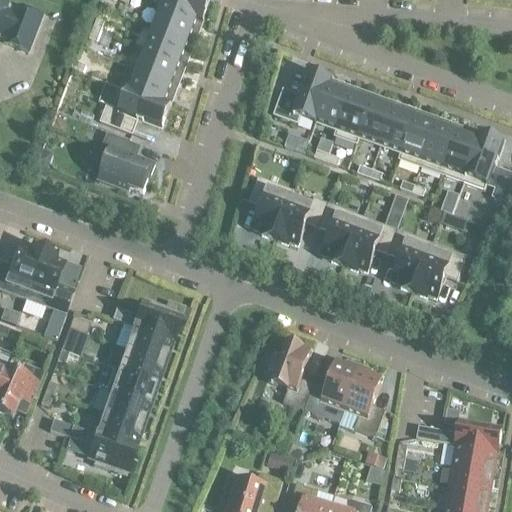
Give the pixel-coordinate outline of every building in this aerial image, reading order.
[(157,0),(155,6),(162,9),(161,10),(198,24),(202,26),(211,3),(204,0),(157,0)] [(18,10),(16,17),(5,13),(8,6),(0,3),(0,35),(8,38),(5,46),(28,55),(42,19),(18,10)] [(198,24),(161,10),(154,29),(190,43),(198,24)] [(106,24),(99,21),(95,31),(102,34),(106,24)] [(190,43),(154,29),(145,51),(182,65),(190,43)] [(95,31),(90,43),(98,46),(102,34),(95,31)] [(182,65),(145,51),(137,72),(174,86),(182,65)] [(76,64),(73,72),(84,76),(87,69),(76,64)] [(137,72),(129,93),(166,107),(174,86),(137,72)] [(275,118),(274,119),(298,128),(301,121),(317,127),(330,90),(332,85),(309,77),(301,99),(284,93),(278,109),(275,118)] [(350,97),(330,90),(317,127),(337,134),(350,97)] [(166,107),(129,93),(122,91),(114,112),(107,109),(100,125),(133,138),(138,123),(161,132),(170,109),(166,107)] [(350,97),(337,134),(334,140),(357,149),(360,142),(373,105),(350,97)] [(394,112),(373,105),(360,142),(380,149),(394,112)] [(394,112),(380,149),(401,157),(414,120),(394,112)] [(80,123),(91,127),(95,119),(83,115),(80,123)] [(414,120),(401,157),(399,164),(419,171),(435,127),(414,120)] [(457,135),(435,127),(419,171),(441,179),(457,135)] [(479,143),(457,135),(441,179),(463,187),(479,143)] [(118,192),(120,187),(144,197),(155,167),(154,167),(153,170),(132,162),(137,149),(108,138),(103,152),(110,155),(99,185),(118,192)] [(481,138),(479,143),(463,187),(485,195),(487,188),(489,188),(504,147),(481,138)] [(307,151),(296,146),(293,154),(305,158),(307,151)] [(326,166),(329,158),(317,154),(315,162),(326,166)] [(340,162),(329,158),(326,166),(337,170),(340,162)] [(302,164),(290,160),(286,172),(298,176),(302,164)] [(372,174),(360,170),(358,177),(369,181),(372,174)] [(372,174),(369,181),(380,185),(383,178),(372,174)] [(511,177),(503,174),(493,201),(505,205),(511,190),(511,177)] [(293,195),(259,182),(250,206),(262,211),(254,233),(263,236),(262,239),(275,244),(291,200),(293,195)] [(412,197),(415,189),(403,185),(401,193),(412,197)] [(426,193),(415,189),(412,197),(423,201),(426,193)] [(291,200),(275,244),(288,249),(289,246),(298,250),(307,228),(319,233),(328,208),(314,203),(312,208),(300,203),(291,200)] [(455,211),(443,207),(441,215),(445,216),(452,219),(455,211)] [(362,221),(328,208),(319,233),(331,237),(322,259),(332,263),(331,265),(344,270),(362,221)] [(403,219),(391,214),(385,230),(397,234),(403,219)] [(445,216),(441,226),(449,228),(452,219),(445,216)] [(362,221),(344,270),(357,275),(358,273),(367,276),(376,254),(388,259),(397,234),(385,230),(362,221)] [(432,247),(397,234),(388,259),(400,263),(392,285),(401,289),(400,291),(413,296),(432,247)] [(467,260),(432,247),(413,296),(427,301),(428,299),(437,302),(445,280),(457,285),(467,260)] [(11,270),(0,265),(0,294),(25,303),(43,254),(30,249),(29,252),(20,248),(11,270)] [(56,259),(43,254),(25,303),(65,318),(74,294),(56,287),(65,265),(55,262),(56,259)] [(116,312),(112,323),(173,344),(181,321),(164,315),(165,311),(150,305),(148,309),(142,307),(137,320),(116,312)] [(73,321),(69,332),(76,335),(77,334),(81,324),(73,321)] [(173,344),(112,323),(112,324),(133,331),(126,353),(164,365),(171,344),(173,345),(173,344)] [(0,328),(0,336),(6,338),(8,331),(0,328)] [(69,332),(64,344),(72,346),(76,335),(69,332)] [(305,414),(315,388),(301,383),(311,356),(287,347),(283,359),(275,356),(269,373),(276,376),(272,387),(289,393),(284,406),(305,414)] [(110,358),(106,370),(114,373),(156,387),(164,365),(126,353),(123,362),(110,358)] [(56,365),(64,368),(68,356),(60,354),(56,365)] [(328,393),(315,388),(305,414),(326,422),(331,409),(345,414),(360,374),(338,366),(328,393)] [(6,372),(0,385),(0,415),(12,420),(21,399),(32,403),(44,376),(24,367),(19,378),(6,372)] [(114,373),(107,394),(149,408),(156,387),(114,373)] [(383,383),(360,374),(345,414),(360,420),(355,433),(376,441),(386,415),(372,410),(383,383)] [(56,388),(49,385),(48,385),(40,408),(48,411),(56,388)] [(100,415),(99,416),(141,430),(149,408),(107,394),(107,395),(111,396),(104,416),(100,415)] [(99,416),(92,437),(136,452),(136,451),(134,451),(141,430),(99,416)] [(53,424),(49,435),(68,442),(92,450),(88,462),(95,465),(93,469),(109,474),(110,470),(128,476),(136,452),(92,437),(72,430),(53,424)] [(449,435),(421,430),(419,443),(456,449),(456,450),(459,450),(495,457),(497,457),(502,432),(461,424),(458,439),(449,437),(449,435)] [(407,450),(399,449),(397,460),(406,461),(407,450)] [(495,457),(459,450),(455,470),(492,476),(495,457)] [(370,453),(365,467),(384,473),(389,460),(370,453)] [(280,472),(283,460),(271,457),(268,469),(280,472)] [(406,461),(397,460),(395,473),(403,474),(406,461)] [(492,476),(455,470),(451,492),(488,498),(492,476)] [(257,489),(230,481),(221,511),(260,511),(262,509),(272,511),(275,511),(284,484),(260,477),(257,489)] [(391,494),(400,495),(402,483),(393,482),(391,494)] [(297,488),(290,511),(331,511),(316,506),(319,495),(308,491),(297,488)] [(451,492),(447,511),(485,511),(488,498),(451,492)]
